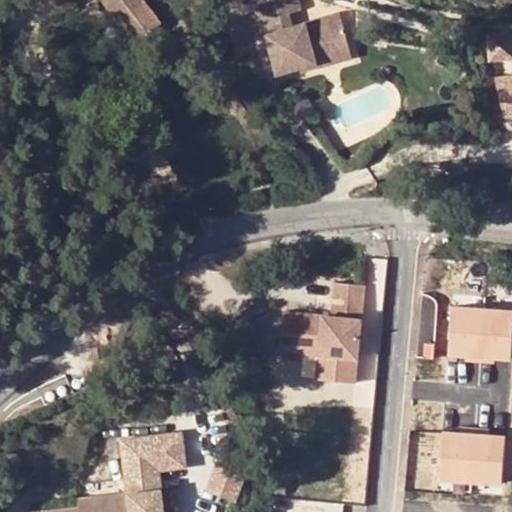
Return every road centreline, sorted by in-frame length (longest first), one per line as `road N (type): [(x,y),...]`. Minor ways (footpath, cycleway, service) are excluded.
road 1 (tertiary): [(409,215),(283,222),(183,247),(0,382)]
road 2 (unclassified): [(384,511),(409,215)]
